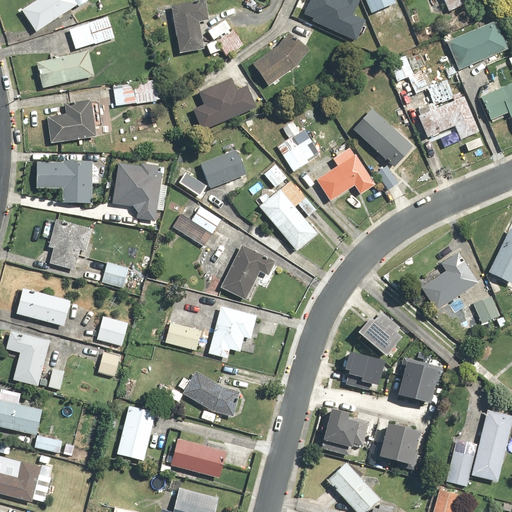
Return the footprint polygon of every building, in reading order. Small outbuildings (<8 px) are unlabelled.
[(35,0),(18,11),(33,34),(75,7),(71,0),(35,0)] [(312,16),(311,19),(355,38),(363,19),(353,14),(358,0),(307,0),(303,12),(312,16)] [(391,0),(362,0),(368,14),(393,4),(391,0)] [(465,0),(441,0),(447,13),(467,4),(465,0)] [(204,1),(167,6),(175,55),(201,51),(197,23),(207,21),(204,1)] [(108,17),(67,31),(74,52),(115,37),(108,17)] [(223,19),(205,31),(213,42),(203,46),(208,56),(220,51),(225,58),(242,45),(223,19)] [(443,44),(455,71),(505,50),(493,22),(443,44)] [(276,46),(250,64),(266,87),(294,67),(307,49),(285,33),(276,46)] [(86,51),(33,63),(39,89),(91,77),(86,51)] [(189,110),(198,131),(253,108),(244,87),(234,91),(229,78),(194,93),(200,106),(189,110)] [(154,81),(110,88),(113,107),(157,100),(154,81)] [(511,82),(477,97),(487,122),(506,114),(511,128),(511,82)] [(461,97),(415,116),(424,139),(451,128),(457,141),(476,133),(461,97)] [(63,115),(44,118),(47,145),(93,138),(88,99),(61,103),(63,115)] [(369,109),(349,130),(391,169),(411,148),(369,109)] [(287,138),(275,146),(292,172),(319,155),(302,129),(297,132),(291,122),(281,129),(287,138)] [(233,150),(197,164),(207,190),(222,185),(227,196),(246,181),(233,150)] [(353,156),(313,181),(327,202),(351,187),(356,196),(372,186),(353,156)] [(88,204),(89,163),(33,162),(33,189),(59,190),(59,203),(88,204)] [(138,166),(115,163),(109,205),(129,207),(134,215),(134,219),(153,222),(160,174),(154,173),(155,167),(138,165),(138,166)] [(275,164),(262,176),(273,188),(286,176),(275,164)] [(384,167),(374,173),(385,192),(396,185),(384,167)] [(288,181),(256,208),(293,253),(315,235),(292,208),(303,199),(288,181)] [(170,225),(180,233),(200,247),(222,218),(202,204),(188,222),(178,214),(170,225)] [(91,230),(53,220),(45,247),(50,249),(46,265),(71,272),(77,250),(85,252),(91,230)] [(510,285),(511,280),(511,232),(504,229),(484,273),(510,285)] [(273,262),(239,245),(218,288),(243,300),(257,272),(266,277),(273,262)] [(442,272),(417,289),(433,312),(476,284),(455,252),(437,264),(442,272)] [(20,289),(13,314),(60,327),(67,302),(20,289)] [(489,298),(471,305),(479,324),(497,316),(489,298)] [(255,317),(218,307),(206,354),(225,359),(227,350),(237,353),(240,338),(249,340),(255,317)] [(357,330),(384,354),(404,331),(376,307),(357,330)] [(192,316),(175,312),(173,322),(190,325),(192,316)] [(128,323),(101,317),(95,342),(122,348),(128,323)] [(199,332),(167,323),(161,342),(193,352),(199,332)] [(35,387),(46,342),(7,333),(2,350),(17,354),(10,381),(35,387)] [(382,359),(347,350),(340,375),(376,384),(382,359)] [(120,357),(100,351),(94,372),(114,378),(120,357)] [(395,393),(429,401),(438,365),(405,357),(395,393)] [(179,394),(209,412),(230,417),(236,392),(221,389),(194,371),(179,394)] [(0,401),(0,428),(34,436),(40,411),(0,401)] [(153,412),(125,406),(113,455),(141,462),(153,412)] [(330,406),(322,437),(362,447),(370,416),(330,406)] [(495,484),(510,417),(483,411),(472,457),(451,453),(444,484),(464,488),(467,477),(495,484)] [(386,421),(378,454),(411,462),(419,430),(386,421)] [(54,440),(36,436),(33,449),(52,453),(54,440)] [(175,440),(168,466),(217,479),(224,453),(175,440)] [(0,475),(0,495),(28,503),(38,467),(19,462),(14,479),(0,475)] [(361,511),(375,499),(343,463),(323,480),(351,511),(361,511)] [(166,511),(158,510),(157,511),(213,511),(217,500),(175,488),(168,511),(166,511)] [(431,511),(451,511),(456,494),(437,489),(431,511)] [(511,511),(511,507),(511,503),(501,501),(499,510),(506,511),(511,511)]
